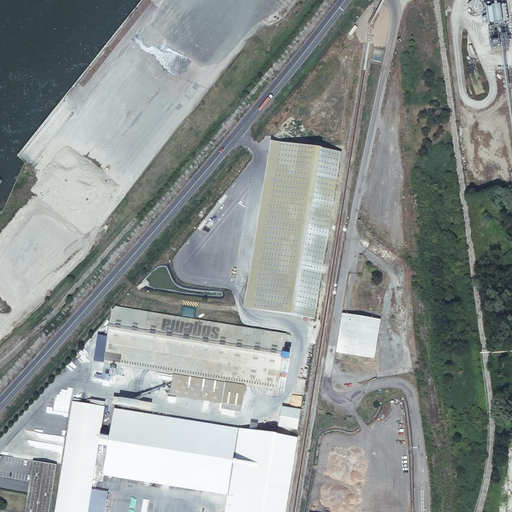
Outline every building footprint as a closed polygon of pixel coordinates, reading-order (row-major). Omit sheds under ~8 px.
[(475,5),(473,5),(472,6),(471,6),(470,7),(469,8),(468,9),(467,10),(467,11),(467,13),(467,14),(467,15),(468,16),(468,18),(469,19),(470,20),(471,20),(472,21),(473,21),(475,22),(476,22),(477,21),(478,21),(480,20),(481,20),(482,19),(482,18),(483,16),(483,15),(484,14),(484,13),(483,11),(483,10),(482,9),(482,8),(481,7),(480,6),(478,6),(477,5),(476,5),(475,5)] [(506,5),(486,8),(489,27),(508,24),(506,5)] [(476,64),(467,66),(475,95),(485,92),(483,88),(488,87),(486,80),(481,82),(476,64)] [(277,142),(250,308),(314,318),(341,152),(277,142)] [(251,302),(251,296),(230,294),(229,299),(251,302)] [(113,306),(104,363),(277,391),(286,334),(113,306)] [(342,314),(336,353),(374,359),(380,320),(342,314)] [(114,404),(149,409),(150,402),(138,400),(138,399),(115,395),(114,404)] [(104,511),(108,492),(100,491),(102,480),(93,478),(105,407),(73,402),(54,511),(104,511)] [(296,429),(299,408),(280,405),(278,421),(281,421),(280,426),(296,429)] [(114,408),(103,476),(227,495),(224,511),(285,511),(297,437),(114,408)] [(49,511),(57,465),(33,461),(25,511),(49,511)]
